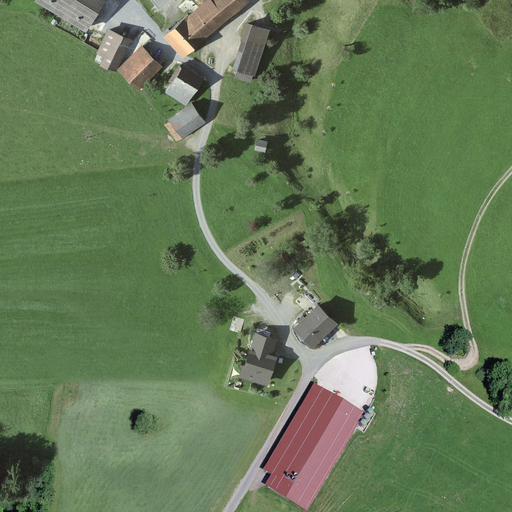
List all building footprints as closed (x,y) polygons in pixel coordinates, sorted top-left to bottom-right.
[(107,0),(39,0),(89,30),(107,0)] [(211,0),(170,35),(187,56),(253,0),(211,0)] [(252,21),(236,72),(257,78),(273,28),(252,21)] [(132,37),(108,26),(97,50),(104,53),(100,64),(116,71),(132,37)] [(166,64),(144,43),(121,67),(143,88),(166,64)] [(205,78),(184,64),(168,90),(188,103),(205,78)] [(196,104),(170,121),(183,139),(208,122),(196,104)] [(286,290),(277,294),(285,311),(294,307),(286,290)] [(321,301),(298,321),(317,343),(340,322),(321,301)] [(279,317),(258,311),(241,369),(262,375),(279,317)] [(267,482),(312,506),(365,405),(314,378),(267,466),(273,470),(267,482)]
